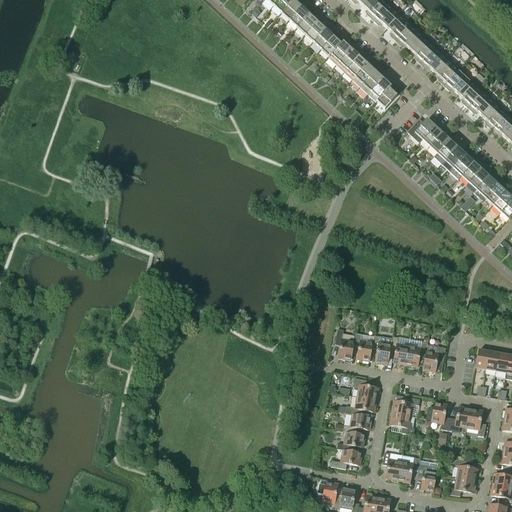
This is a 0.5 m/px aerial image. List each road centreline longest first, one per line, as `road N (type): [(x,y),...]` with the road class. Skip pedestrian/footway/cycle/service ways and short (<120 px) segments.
road 1 (residential): [(511,170),(328,0)]
road 2 (residential): [(452,507),(480,502),(494,422),(491,406),(453,390)]
